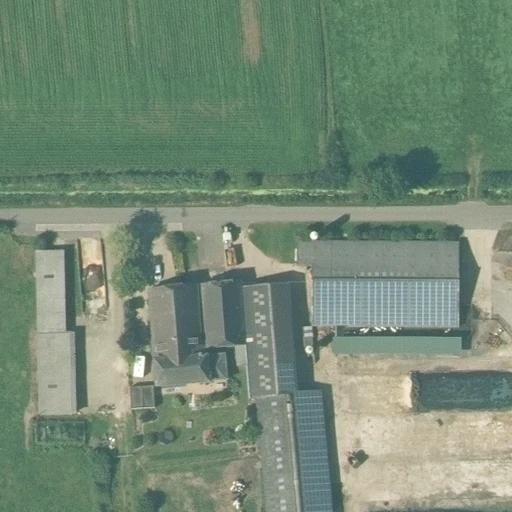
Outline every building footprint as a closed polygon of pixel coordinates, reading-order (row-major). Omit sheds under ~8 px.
[(459,245),(297,243),(297,268),(312,268),(311,327),(459,329),(459,245)] [(101,244),(77,244),(82,311),(107,309),(101,244)] [(64,252),(36,253),(38,335),(65,335),(65,334),(66,334),(64,252)] [(241,283),(202,287),(202,297),(206,348),(207,348),(207,351),(235,347),(236,368),(245,367),(244,345),(241,291),(242,291),(241,283)] [(197,287),(150,291),(153,344),(200,339),(201,349),(206,348),(202,297),(198,297),(197,287)] [(273,289),(241,291),(244,345),(245,367),(248,400),(257,399),(282,396),(273,289)] [(65,335),(38,335),(40,417),(72,416),(70,334),(66,334),(65,334),(65,335)] [(200,339),(153,344),(155,362),(157,388),(210,384),(227,382),(224,357),(207,359),(207,351),(207,348),(206,348),(201,349),(200,339)] [(153,388),(130,389),(131,411),(155,410),(153,388)] [(282,396),(257,399),(267,511),(330,511),(320,393),(282,396)]
